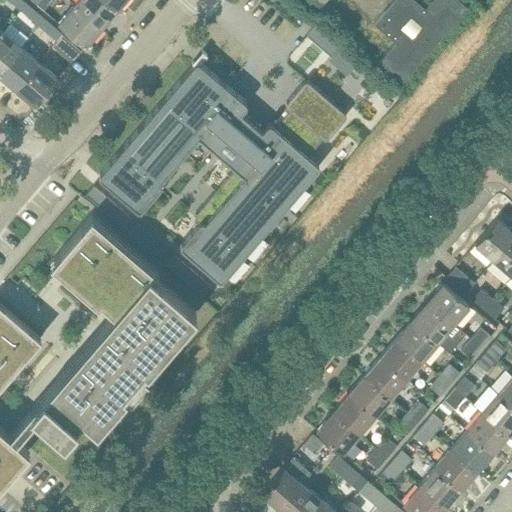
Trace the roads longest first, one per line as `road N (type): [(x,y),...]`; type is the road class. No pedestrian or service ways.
road 1 (residential): [(202,495),(490,158),(511,176)]
road 2 (residential): [(40,173),(189,0)]
